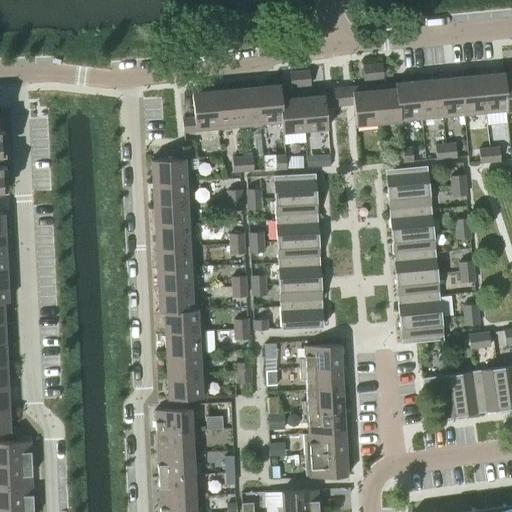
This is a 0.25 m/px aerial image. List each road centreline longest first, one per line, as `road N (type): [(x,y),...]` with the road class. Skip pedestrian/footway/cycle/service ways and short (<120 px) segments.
road 1 (residential): [(145,511),(124,73)]
road 2 (residential): [(50,511),(33,79)]
road 3 (residential): [(124,73),(336,46)]
road 4 (residential): [(336,46),(511,30)]
road 5 (residential): [(393,466),(511,450)]
